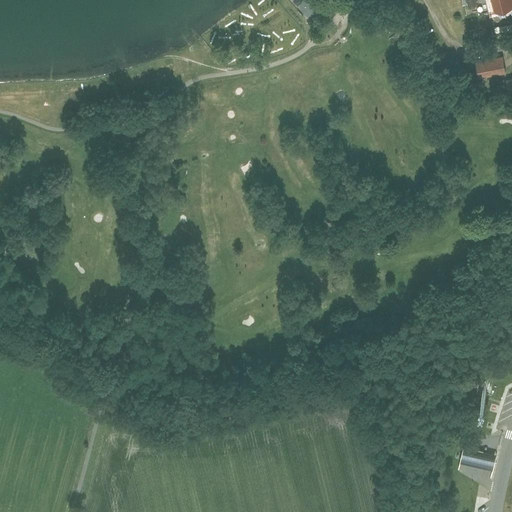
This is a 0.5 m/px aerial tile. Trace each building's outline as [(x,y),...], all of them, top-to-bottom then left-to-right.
[(303,12),(311,18),(319,13),(324,5),(321,0),(301,0),(299,5),(303,12)] [(502,0),(491,0),(494,12),(505,9),(502,0)] [(495,32),(511,29),(511,23),(494,26),(495,32)] [(502,57),(476,61),(478,77),(505,72),(502,57)] [(473,381),(470,390),(476,392),(479,382),(473,381)] [(477,466),(493,469),(496,455),(480,452),(465,448),(462,463),(477,466)]
